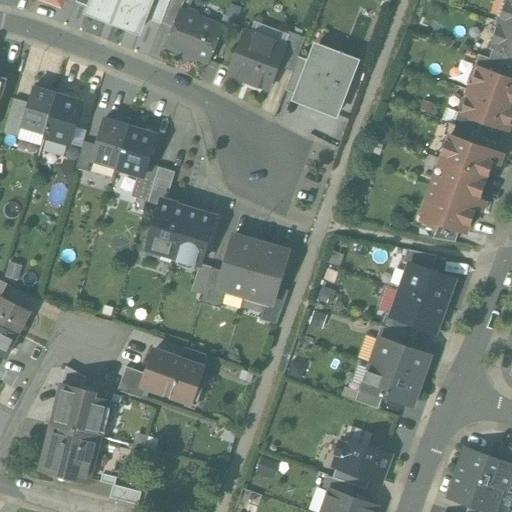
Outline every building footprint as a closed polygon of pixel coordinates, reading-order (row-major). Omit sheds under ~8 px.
[(40,0),(61,8),(64,0),(40,0)] [(139,33),(144,18),(151,0),(93,0),(90,8),(88,13),(139,33)] [(151,0),(144,18),(161,25),(170,0),(151,0)] [(170,0),(161,25),(174,30),(180,13),(185,0),(170,0)] [(507,0),(498,23),(511,28),(511,2),(510,1),(507,0)] [(231,3),(226,15),(238,19),(242,8),(231,3)] [(196,58),(208,63),(221,29),(199,20),(199,18),(197,14),(188,10),(183,13),(183,14),(180,13),(174,30),(167,47),(180,51),(179,54),(195,60),(196,58)] [(511,28),(498,23),(490,48),(493,49),(511,55),(511,28)] [(284,47),(246,32),(229,76),(268,90),(278,67),(286,47),(284,47)] [(289,33),(284,47),(286,47),(278,67),(292,73),(298,58),(305,40),(289,33)] [(357,62),(316,47),(310,62),(297,96),(295,101),(336,116),(357,62)] [(511,55),(493,49),(489,60),(503,65),(511,67),(511,55)] [(503,65),(489,60),(478,56),(474,68),(477,70),(478,68),(499,76),(503,65)] [(310,62),(298,58),(292,73),(285,92),(297,96),(310,62)] [(469,92),(511,107),(511,80),(499,76),(478,68),(477,70),(477,71),(472,73),(469,81),(472,86),(469,92)] [(28,100),(34,84),(22,80),(17,96),(28,100)] [(45,134),(56,96),(33,88),(28,104),(21,127),(45,134)] [(511,116),(511,107),(469,92),(467,98),(463,100),(459,109),(462,113),(461,114),(461,116),(482,123),(507,132),(511,116)] [(82,103),(56,96),(45,134),(44,138),(70,145),(82,103)] [(18,138),(21,127),(28,104),(14,100),(3,134),(18,138)] [(478,134),(482,123),(461,116),(461,114),(458,113),(453,126),(474,133),(478,134)] [(130,128),(103,121),(96,146),(91,161),(118,168),(130,128)] [(470,144),(474,133),(453,126),(448,123),(443,136),(449,138),(449,137),(470,144)] [(156,136),(130,128),(118,168),(116,171),(137,176),(143,178),(147,165),(156,136)] [(449,138),(441,161),(487,177),(491,164),(498,167),(502,156),(470,144),(449,137),(449,138)] [(96,146),(84,143),(75,170),(88,173),(91,161),(96,146)] [(478,200),(487,177),(441,161),(419,223),(436,229),(438,229),(439,224),(459,231),(466,233),(474,210),(482,213),(486,202),(478,200)] [(147,165),(143,178),(137,176),(131,198),(148,203),(159,168),(147,165)] [(176,173),(159,168),(148,203),(160,207),(162,200),(167,202),(176,173)] [(167,202),(162,200),(160,207),(146,254),(161,259),(162,254),(174,258),(188,210),(175,207),(176,205),(167,202)] [(214,217),(188,210),(174,258),(200,265),(214,217)] [(455,244),(459,231),(439,224),(438,229),(436,229),(432,240),(455,244)] [(224,273),(219,289),(226,292),(244,297),(260,244),(235,236),(224,273)] [(260,244),(244,297),(265,303),(272,305),(278,288),(288,252),(260,244)] [(409,264),(432,272),(437,257),(407,251),(403,264),(409,266),(409,264)] [(409,266),(400,291),(448,308),(457,281),(432,272),(409,264),(409,266)] [(212,269),(200,265),(192,292),(203,295),(212,269)] [(224,273),(212,269),(203,295),(200,303),(220,309),(226,292),(219,289),(224,273)] [(265,303),(260,321),(277,326),(288,292),(278,288),(272,305),(265,303)] [(438,334),(448,308),(400,291),(391,316),(391,317),(419,327),(438,334)] [(0,297),(0,325),(18,335),(30,311),(0,297)] [(415,339),(419,327),(391,317),(391,316),(386,314),(381,327),(415,339)] [(0,325),(0,355),(6,359),(18,335),(0,325)] [(411,350),(415,339),(381,327),(377,339),(380,339),(411,350)] [(380,339),(370,365),(421,383),(431,357),(411,350),(380,339)] [(184,348),(179,360),(204,368),(208,357),(184,348)] [(179,360),(154,351),(146,375),(141,387),(146,389),(191,404),(204,368),(179,360)] [(363,383),(366,364),(357,363),(355,381),(363,383)] [(413,408),(421,383),(370,365),(362,390),(383,397),(413,408)] [(66,367),(61,385),(83,391),(87,378),(66,367)] [(146,375),(126,368),(118,391),(142,400),(146,389),(141,387),(146,375)] [(61,385),(52,425),(75,431),(101,438),(110,403),(92,398),(93,393),(83,391),(61,385)] [(378,411),(383,397),(362,390),(360,389),(355,402),(378,411)] [(64,474),(75,431),(52,425),(41,468),(64,474)] [(90,481),(101,438),(75,431),(64,474),(90,481)] [(391,457),(343,440),(342,444),(340,443),(336,455),(341,456),(337,468),(370,480),(382,484),(391,457)] [(511,449),(493,443),(488,458),(511,466),(511,449)] [(476,451),(466,447),(457,474),(502,490),(506,492),(511,474),(511,466),(488,458),(475,454),(476,451)] [(370,480),(337,468),(333,479),(354,487),(366,491),(370,480)] [(493,511),(502,490),(457,474),(448,499),(469,506),(485,511),(493,511)] [(350,498),(354,487),(333,479),(328,477),(323,489),(330,491),(350,498)] [(114,487),(111,498),(138,505),(141,494),(114,487)] [(330,491),(322,511),(375,511),(377,508),(350,498),(330,491)]
